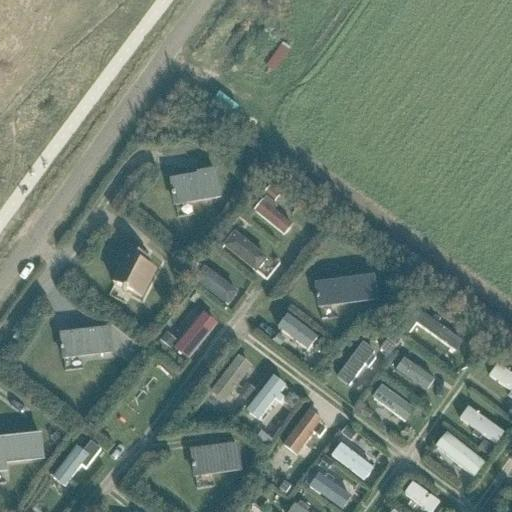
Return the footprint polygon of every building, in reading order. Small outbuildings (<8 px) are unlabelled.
[(190,180),(171,184),(173,195),(171,196),(171,199),(173,198),(175,208),(219,200),(214,174),(198,177),(198,180),(191,182),(190,180)] [(270,189),(264,196),(274,204),(280,197),(270,189)] [(122,271),(114,287),(123,292),(122,293),(126,295),(127,293),(141,301),(142,300),(140,299),(147,284),(149,285),(155,274),(139,266),(142,259),(125,250),(116,268),(122,271)] [(352,283),(353,285),(333,288),(333,285),(316,288),(319,310),(376,302),(373,280),(352,283)] [(79,337),(61,339),(62,349),(61,349),(61,352),(62,352),(63,361),(111,356),(109,332),(79,335),(79,337)] [(166,334),(160,342),(171,351),(177,343),(166,334)] [(391,336),(387,342),(396,348),(400,342),(391,336)] [(278,337),(273,344),(280,349),(285,342),(278,337)] [(385,343),(380,350),(389,357),(394,350),(385,343)] [(293,396),(285,405),(292,411),(299,402),(293,396)] [(347,429),(341,436),(351,444),(357,437),(347,429)] [(39,438),(0,442),(0,472),(5,472),(4,466),(41,462),(39,438)] [(487,445),(481,453),(489,459),(495,451),(487,445)] [(236,449),(191,455),(193,466),(191,466),(192,470),(193,470),(195,479),(240,473),(236,449)] [(284,484),(279,491),(285,496),(291,489),(284,484)]
